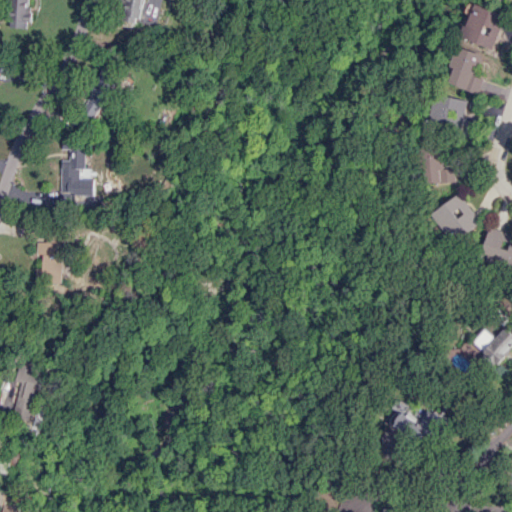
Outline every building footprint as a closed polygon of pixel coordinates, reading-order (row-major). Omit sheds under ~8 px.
[(27,0),(10,0),(9,26),(26,27),(27,0)] [(140,0),(121,0),(117,25),(136,28),(140,0)] [(492,49),(505,15),(473,3),(461,37),(492,49)] [(482,54),(458,47),(447,82),(478,92),(483,78),(475,76),(482,54)] [(115,84),(101,75),(78,111),(92,119),(115,84)] [(468,101),(435,93),(428,122),(461,130),(468,101)] [(60,194),(93,194),(93,178),(82,178),(83,139),(61,139),(61,149),(68,149),(68,160),(60,160),(60,194)] [(455,168),(444,169),(443,147),(424,148),(425,183),(456,182),(455,168)] [(432,213),(453,241),(481,221),(460,192),(432,213)] [(42,268),(35,268),(35,281),(59,280),(58,242),(36,242),(36,255),(41,255),(42,268)] [(41,369),(18,364),(15,381),(20,382),(12,418),(30,421),(41,369)] [(452,511),(459,511),(470,508),(466,496),(449,503),(452,511)]
